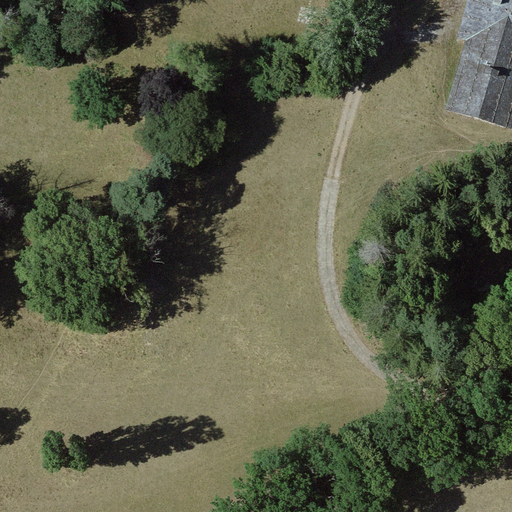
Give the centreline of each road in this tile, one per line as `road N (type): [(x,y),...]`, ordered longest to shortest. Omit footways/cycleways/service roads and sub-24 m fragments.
road 1 (track): [(511,422),(338,511)]
road 2 (track): [(382,0),(332,177)]
